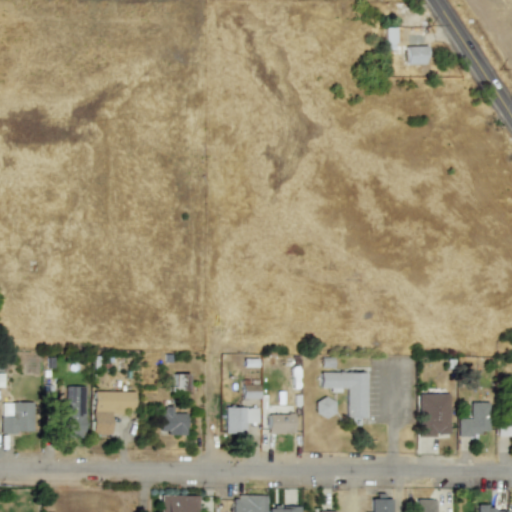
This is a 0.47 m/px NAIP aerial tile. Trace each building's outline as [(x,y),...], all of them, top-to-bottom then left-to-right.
[(393,27),(383,27),(383,49),(393,49),(393,27)] [(424,46),(404,46),(404,64),(425,64),(424,46)] [(362,418),(363,373),(318,372),(317,388),(328,388),(328,391),(344,391),(343,418),(362,418)] [(185,393),(185,374),(170,374),(170,393),(185,393)] [(240,397),(256,398),(257,385),(240,384),(240,397)] [(82,438),(83,386),(64,386),(63,415),(55,415),(54,437),(82,438)] [(132,392),(91,391),(91,434),(108,434),(109,414),(132,415),(132,392)] [(433,436),(433,434),(447,434),(446,393),(415,394),(416,437),(433,436)] [(314,416),(333,415),(333,399),(314,399),(314,416)] [(0,432),(30,432),(31,403),(0,402),(0,432)] [(456,418),(456,434),(487,435),(487,402),(469,402),(468,418),(456,418)] [(495,435),(511,435),(511,402),(504,402),(504,421),(496,421),(495,435)] [(159,433),(184,434),(184,413),(171,413),(171,407),(159,406),(159,433)] [(222,433),(242,434),(243,422),(255,422),(255,407),(223,407),(222,433)] [(292,433),(292,414),(266,414),(266,433),(292,433)] [(195,511),(196,495),(158,495),(157,511),(195,511)] [(263,511),(264,496),(231,495),(230,511),(263,511)] [(389,511),(389,498),(369,498),(368,511),(389,511)] [(434,511),(434,499),(413,499),(413,511),(434,511)]
